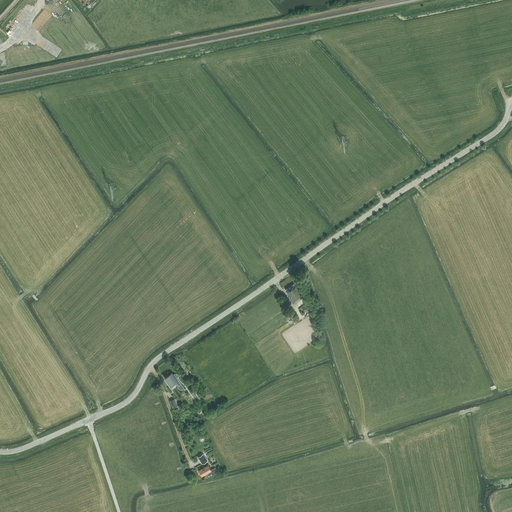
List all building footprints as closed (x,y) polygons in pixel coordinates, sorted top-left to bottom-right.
[(300,298),(304,296),(298,288),(297,289),(294,284),(285,290),(289,295),(288,295),(294,304),(301,299),(300,298)] [(304,305),(302,306),(305,312),(308,311),(312,309),(309,302),(304,305)] [(174,374),(173,375),(172,373),(165,378),(171,385),(175,382),(178,386),(177,387),(178,387),(178,388),(179,388),(179,389),(180,389),(181,389),(182,389),(183,389),(184,389),(185,389),(177,377),(180,375),(179,375),(179,374),(178,374),(178,373),(177,373),(176,373),(175,373),(174,374),(174,373),(174,374)] [(192,395),(195,400),(201,397),(198,392),(192,395)] [(202,464),(207,461),(203,454),(198,457),(202,464)] [(215,469),(215,468),(211,470),(208,465),(199,470),(202,475),(206,473),(208,478),(217,473),(217,472),(215,469)]
